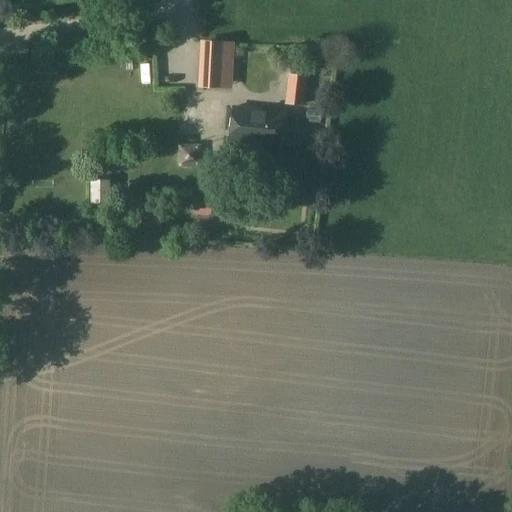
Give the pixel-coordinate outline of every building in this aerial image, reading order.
[(235,43),(200,41),(198,75),(224,76),(226,58),(234,58),(235,43)] [(284,105),(303,107),(307,76),(288,74),(284,105)] [(282,150),(286,114),(233,108),(229,143),(282,150)] [(91,203),(91,204),(110,204),(110,203),(110,180),(91,180),(91,203)] [(195,202),(193,215),(211,217),(213,204),(195,202)]
